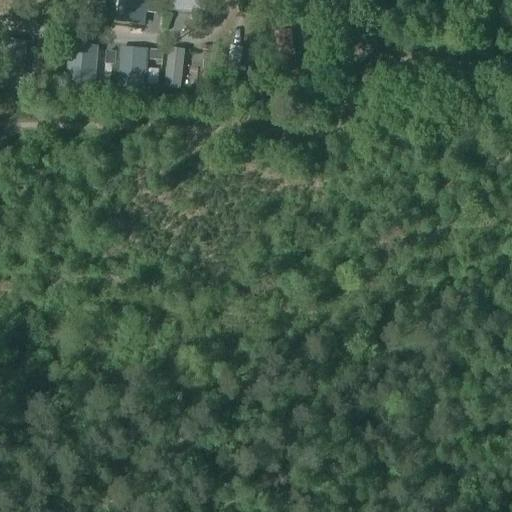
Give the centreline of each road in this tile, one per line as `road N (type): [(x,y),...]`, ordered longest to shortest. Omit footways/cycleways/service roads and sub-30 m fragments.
road 1 (track): [(354,65),(351,105),(329,126),(279,134),(0,125)]
road 2 (track): [(354,65),(511,70)]
